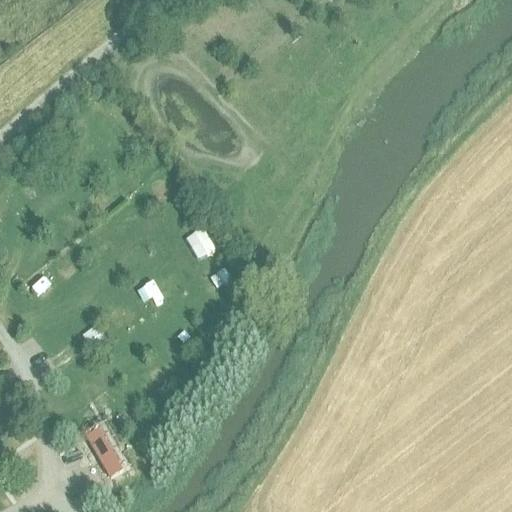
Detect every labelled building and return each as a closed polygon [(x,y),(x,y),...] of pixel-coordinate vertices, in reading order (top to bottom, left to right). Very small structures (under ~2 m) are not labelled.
[(112,221),(119,239),(138,233),(131,214),(112,221)] [(227,309),(233,283),(213,278),(207,305),(227,309)] [(106,326),(129,327),(130,306),(107,305),(106,326)] [(191,326),(182,341),(201,352),(210,337),(191,326)] [(150,396),(164,390),(156,371),(142,377),(150,396)] [(85,437),(111,482),(132,470),(106,425),(85,437)] [(85,484),(103,476),(93,456),(75,465),(85,484)]
